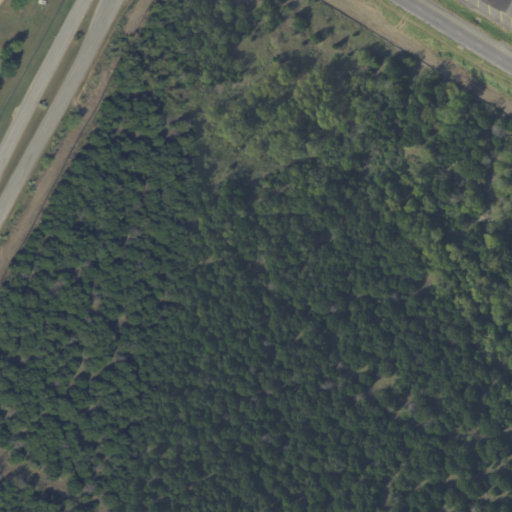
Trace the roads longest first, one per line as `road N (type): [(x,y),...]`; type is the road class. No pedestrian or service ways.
road 1 (tertiary): [(0,187),(101,0)]
road 2 (primary): [(405,0),(511,65)]
